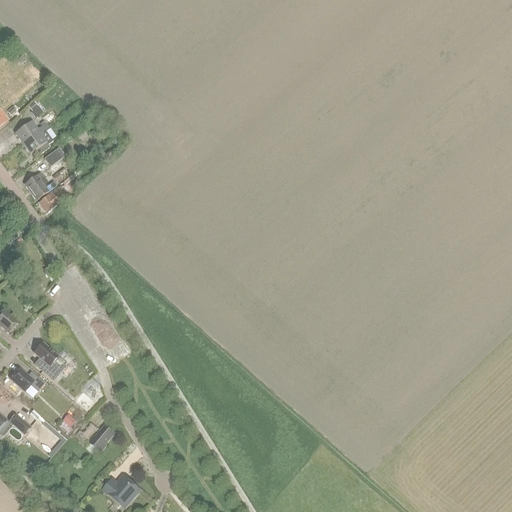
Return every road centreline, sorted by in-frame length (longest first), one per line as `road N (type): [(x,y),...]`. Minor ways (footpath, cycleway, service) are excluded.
road 1 (residential): [(253,511),(90,258),(37,225)]
road 2 (residential): [(165,484),(114,403),(37,225)]
